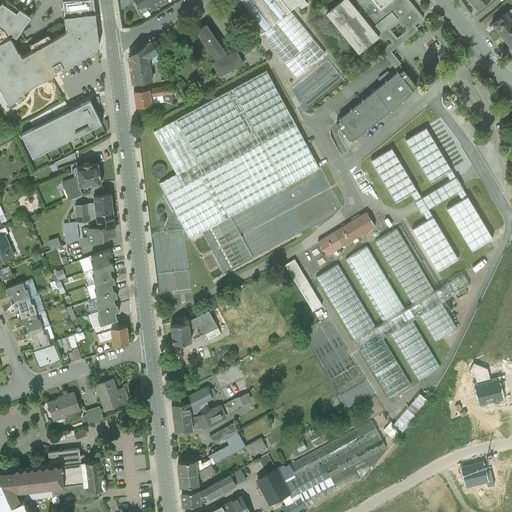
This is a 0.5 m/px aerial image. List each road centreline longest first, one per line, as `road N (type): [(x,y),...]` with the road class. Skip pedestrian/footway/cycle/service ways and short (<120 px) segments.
road 1 (tertiary): [(149,346),(111,42)]
road 2 (tertiary): [(170,511),(149,346)]
road 3 (residential): [(149,346),(26,387)]
